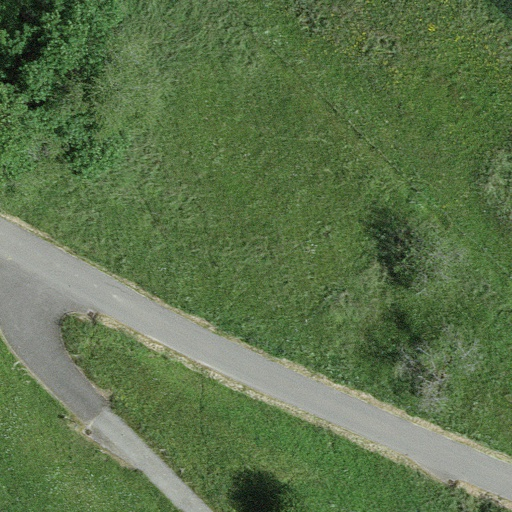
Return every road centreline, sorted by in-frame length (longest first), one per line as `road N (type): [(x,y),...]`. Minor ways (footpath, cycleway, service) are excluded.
road 1 (unclassified): [(511,474),(0,240)]
road 2 (track): [(186,511),(35,365),(23,254)]
